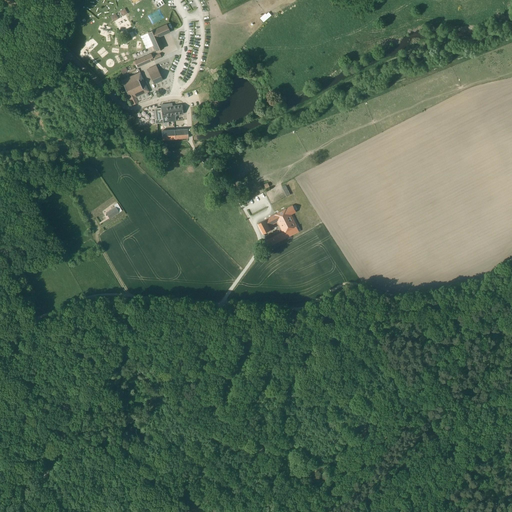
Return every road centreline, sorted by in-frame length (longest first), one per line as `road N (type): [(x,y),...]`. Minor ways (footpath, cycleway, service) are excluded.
road 1 (track): [(223,302),(260,239),(193,150),(186,103),(173,97),(119,104),(70,56)]
road 2 (track): [(9,511),(66,456),(174,395),(223,302)]
road 3 (track): [(223,302),(86,297),(0,331)]
road 4 (track): [(402,383),(275,511)]
road 5 (track): [(384,296),(477,282),(511,257)]
road 6 (track): [(511,450),(450,405),(402,383)]
road 7 (track): [(402,383),(300,310)]
